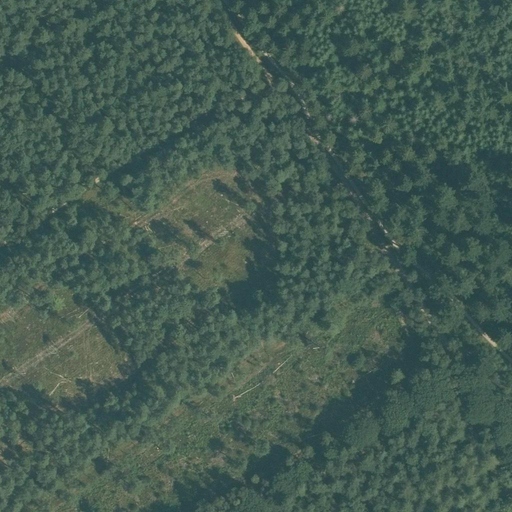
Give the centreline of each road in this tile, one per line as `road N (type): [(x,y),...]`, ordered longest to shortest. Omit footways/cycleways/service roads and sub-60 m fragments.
road 1 (track): [(469,375),(214,0)]
road 2 (track): [(22,511),(360,288)]
road 3 (track): [(273,79),(152,140),(0,241)]
road 4 (track): [(420,0),(363,215)]
